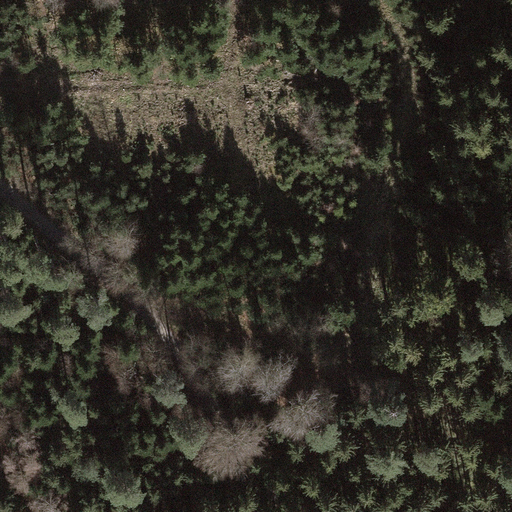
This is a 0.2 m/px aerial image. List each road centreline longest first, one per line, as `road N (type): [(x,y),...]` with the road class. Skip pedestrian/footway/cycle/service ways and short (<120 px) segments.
road 1 (track): [(292,511),(239,461),(148,318),(0,186)]
road 2 (track): [(148,318),(193,318),(272,335),(424,396),(511,421)]
